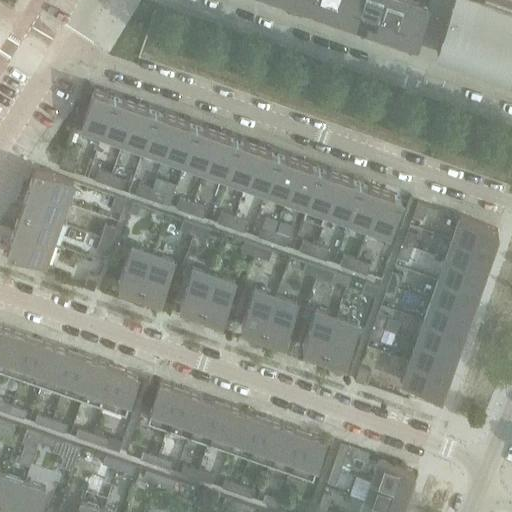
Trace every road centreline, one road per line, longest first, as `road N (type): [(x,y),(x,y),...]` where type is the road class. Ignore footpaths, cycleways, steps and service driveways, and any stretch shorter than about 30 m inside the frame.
road 1 (residential): [(0,290),(487,463)]
road 2 (residential): [(67,44),(511,203)]
road 3 (residential): [(511,120),(169,0)]
road 4 (residential): [(0,148),(67,44)]
